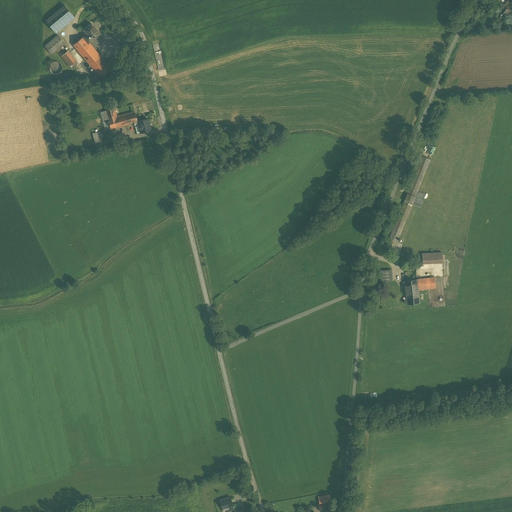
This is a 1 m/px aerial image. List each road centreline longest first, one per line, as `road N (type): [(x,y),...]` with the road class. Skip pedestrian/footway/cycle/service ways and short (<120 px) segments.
road 1 (unclassified): [(338,511),(363,265),(455,35),(478,0)]
road 2 (unclassified): [(264,511),(140,33),(114,0)]
road 3 (track): [(352,414),(511,391)]
road 4 (track): [(218,349),(362,288)]
